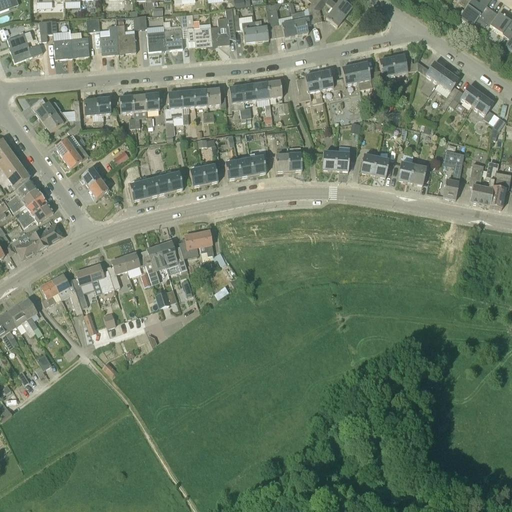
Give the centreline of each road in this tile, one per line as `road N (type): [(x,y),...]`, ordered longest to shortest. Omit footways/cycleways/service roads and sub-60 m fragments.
road 1 (secondary): [(90,237),(222,203),(313,192),(511,223)]
road 2 (residential): [(0,88),(284,62),(379,45),(416,26)]
road 3 (residential): [(3,111),(90,237)]
